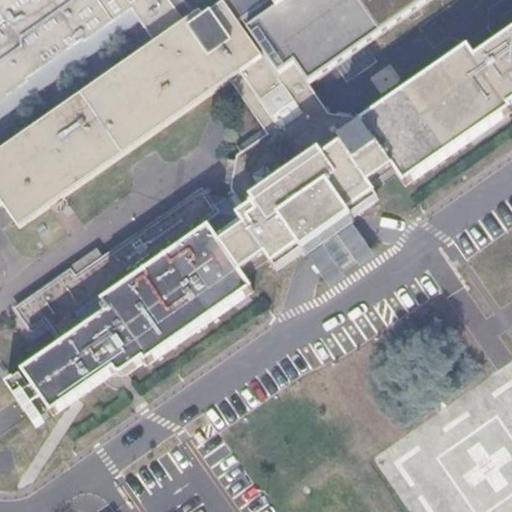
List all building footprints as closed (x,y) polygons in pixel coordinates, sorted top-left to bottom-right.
[(0,0),(0,104),(28,85),(25,80),(83,42),(86,46),(133,12),(156,48),(194,21),(181,0),(0,0)] [(181,0),(194,21),(201,16),(202,20),(225,4),(244,31),(291,0),(181,0)] [(291,0),(244,31),(265,62),(282,85),(298,74),(314,96),(340,77),(449,0),(291,0)] [(156,48),(0,158),(0,206),(20,235),(230,86),(244,76),(265,62),(244,31),(225,4),(202,20),(201,16),(194,21),(156,48)] [(314,96),(298,74),(282,85),(305,118),(283,133),(244,76),(230,86),(261,132),(236,150),(239,155),(235,158),(233,162),(230,162),(229,184),(235,184),(238,193),(233,197),(206,198),(201,190),(76,277),(69,268),(11,308),(28,336),(42,326),(58,350),(23,374),(44,404),(53,417),(68,407),(114,376),(122,379),(145,363),(148,367),(256,292),(245,275),(268,259),(275,270),(288,261),(380,198),(373,187),(398,171),(409,186),(511,114),(511,35),(479,58),(473,49),(368,118),(340,77),(314,96)]
